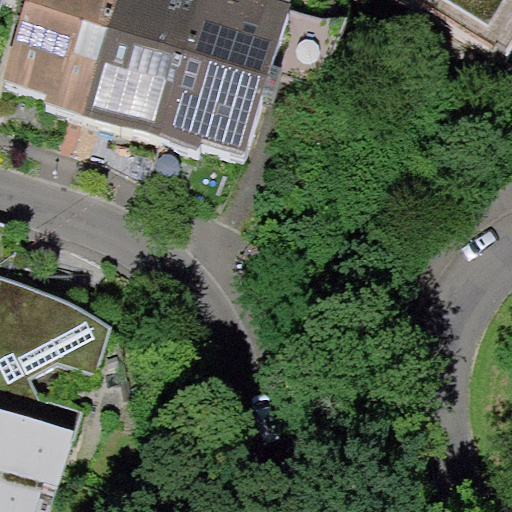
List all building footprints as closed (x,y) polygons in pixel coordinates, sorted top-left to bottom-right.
[(48,105),(46,112),(83,124),(122,0),(33,0),(4,91),(24,98),(48,105)] [(160,148),(202,12),(162,0),(122,0),(83,124),(102,130),(160,148)] [(511,29),(511,0),(390,0),(492,62),(511,29)] [(243,10),(239,24),(202,12),(160,148),(182,155),(198,160),(200,153),(243,166),(272,77),(315,91),(345,32),(289,15),(286,23),(243,10)] [(0,511),(34,511),(41,490),(56,495),(81,416),(48,405),(41,409),(26,382),(57,366),(94,378),(108,334),(38,300),(48,270),(16,260),(18,254),(0,248),(0,511)]
